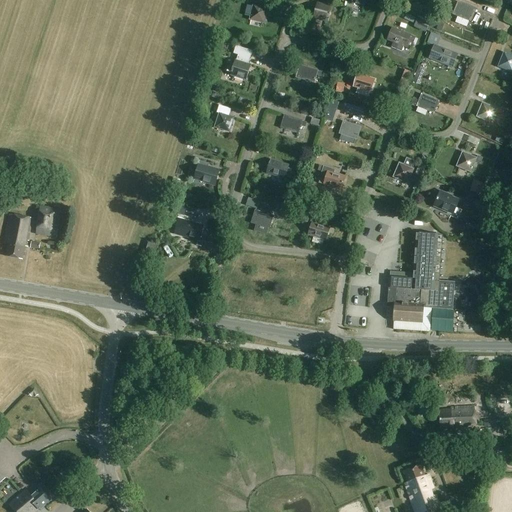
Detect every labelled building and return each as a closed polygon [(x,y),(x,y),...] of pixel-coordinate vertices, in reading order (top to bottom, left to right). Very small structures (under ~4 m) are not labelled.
[(471,22),(476,9),(458,3),(454,15),(471,22)] [(329,23),(333,8),(318,4),(314,19),(329,23)] [(265,24),(269,9),(254,5),(250,20),(265,24)] [(382,24),(389,27),(392,19),(385,16),(382,24)] [(415,27),(427,33),(431,24),(419,19),(415,27)] [(388,40),(393,42),(391,47),(402,51),(404,47),(411,50),(416,38),(393,28),(388,40)] [(429,58),(436,60),(453,67),(458,55),(440,48),(434,46),(429,58)] [(511,72),(511,55),(504,53),(498,67),(511,72)] [(226,71),(227,71),(232,73),(231,76),(246,80),(251,66),(236,61),(235,63),(229,61),(226,71)] [(419,65),(412,82),(418,85),(425,67),(419,65)] [(315,84),(317,76),(321,77),(322,72),(318,71),(300,66),(296,78),(315,84)] [(371,93),(375,80),(358,75),(354,87),(371,93)] [(403,88),(400,96),(406,98),(409,90),(403,88)] [(434,114),(439,102),(422,95),(417,107),(434,114)] [(491,123),(497,109),(483,103),(477,117),(491,123)] [(325,116),(334,118),(337,107),(329,104),(325,116)] [(235,118),(229,116),(231,109),(219,105),(217,112),(220,113),(215,128),(230,133),(235,118)] [(496,114),(506,119),(509,112),(499,108),(496,114)] [(299,134),(301,126),(305,128),(307,123),(303,121),(285,116),(281,128),(299,134)] [(354,145),(356,139),(357,140),(361,127),(344,122),(340,134),(341,135),(340,140),(354,145)] [(471,173),(476,162),(481,164),(483,158),(478,156),(477,158),(462,152),(457,167),(471,173)] [(414,169),(411,168),(414,162),(407,158),(404,165),(400,163),(393,177),(408,184),(414,169)] [(204,183),(214,187),(219,171),(208,167),(209,164),(200,161),(198,164),(193,180),(194,180),(193,184),(203,186),(204,183)] [(285,179),(289,166),(271,161),(268,173),(285,179)] [(320,178),(326,180),(324,185),(342,190),(345,178),(333,174),(334,170),(323,167),(320,178)] [(171,184),(169,191),(182,194),(183,187),(179,186),(172,184),(171,184)] [(306,187),(303,195),(310,197),(312,189),(306,187)] [(440,191),(434,206),(452,214),(458,199),(452,197),(452,196),(440,191)] [(193,198),(178,194),(176,202),(190,206),(193,198)] [(57,239),(62,210),(41,207),(36,235),(57,239)] [(330,215),(339,218),(341,212),(332,209),(330,215)] [(252,223),(257,224),(255,229),(256,231),(265,233),(267,232),(268,229),(270,229),(270,227),(275,229),(277,220),(273,219),(273,216),(272,215),(255,211),(252,223)] [(9,215),(4,243),(8,244),(6,257),(22,260),(24,248),(24,247),(28,247),(28,244),(27,244),(28,241),(32,219),(9,215)] [(359,234),(382,242),(388,225),(377,221),(372,235),(367,234),(367,232),(361,229),(363,224),(367,225),(369,218),(365,216),(359,234)] [(184,237),(198,241),(197,246),(201,247),(203,242),(199,241),(204,226),(188,222),(184,237)] [(308,234),(314,236),(324,240),(326,240),(328,233),(333,234),(334,230),(330,228),(326,226),(312,222),(308,234)] [(395,289),(394,304),(393,321),(394,321),(394,330),(429,332),(430,332),(430,331),(432,308),(452,310),(454,283),(439,282),(443,235),(438,235),(437,235),(430,234),(416,233),(416,237),(415,252),(414,273),(413,279),(390,278),(389,278),(389,283),(389,288),(395,289)] [(40,243),(32,242),(30,248),(39,250),(40,243)] [(150,258),(154,246),(149,244),(145,256),(150,258)] [(453,431),(476,429),(473,406),(451,408),(451,410),(439,411),(441,430),(453,429),(453,431)] [(453,441),(453,451),(478,449),(477,439),(453,441)] [(415,511),(441,511),(439,506),(441,505),(437,495),(433,496),(431,490),(434,488),(429,475),(425,476),(421,465),(403,472),(407,483),(405,483),(415,511)] [(39,510),(51,500),(40,487),(30,496),(26,490),(9,505),(15,511),(33,511),(38,509),(39,510)]
